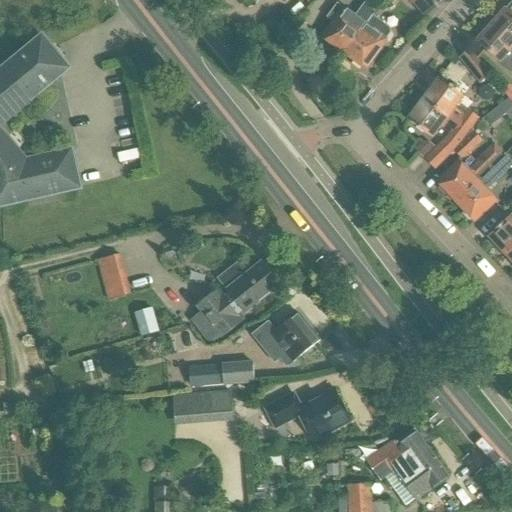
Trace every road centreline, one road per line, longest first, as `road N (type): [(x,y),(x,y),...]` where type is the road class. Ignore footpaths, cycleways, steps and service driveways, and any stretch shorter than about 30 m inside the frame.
road 1 (primary): [(511,466),(136,0)]
road 2 (residential): [(367,113),(355,127),(389,175),(511,302)]
road 3 (residential): [(367,113),(466,0)]
